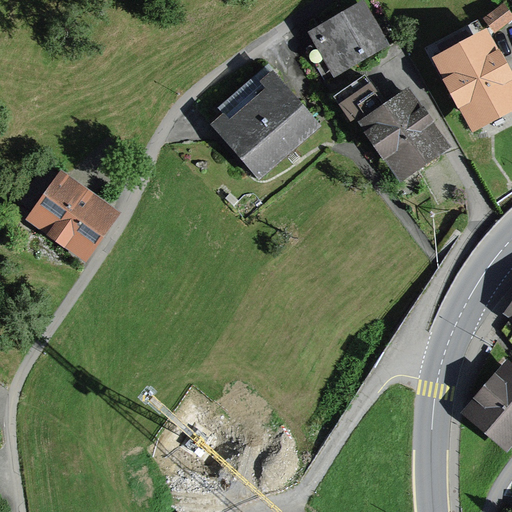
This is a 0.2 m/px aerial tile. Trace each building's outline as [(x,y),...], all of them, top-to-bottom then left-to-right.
[(333,43),(327,46),(325,43),(309,53),(322,77),(380,44),(361,10),(343,20),(345,22),(327,32),(333,43)] [(444,61),(475,119),(511,98),(511,97),(481,40),(444,61)] [(274,75),(214,128),(257,177),(317,124),(274,75)] [(437,145),(404,97),(386,110),(363,77),(334,97),(351,121),(362,113),(402,169),(437,145)] [(67,187),(43,221),(85,251),(109,217),(67,187)] [(511,372),(510,371),(473,414),(506,441),(511,433),(511,372)]
